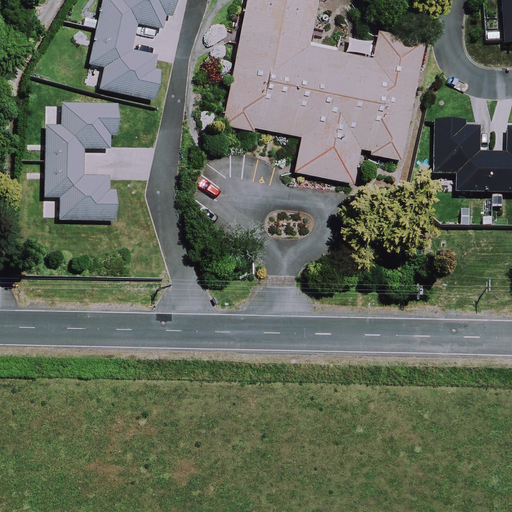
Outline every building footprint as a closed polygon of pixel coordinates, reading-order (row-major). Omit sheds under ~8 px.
[(170,0),(116,0),(116,1),(109,0),(100,0),(86,68),(101,71),(96,92),(149,103),(158,60),(126,54),(131,28),(163,35),(170,0)] [(250,0),(221,140),(399,176),(424,57),(368,46),(362,75),(299,62),(312,0),(250,0)] [(511,0),(498,0),(502,50),(511,49),(511,0)] [(112,108),(59,106),(58,130),(44,129),(41,200),(56,201),(55,221),(111,223),(112,194),(104,194),(104,180),(78,179),(80,150),(111,152),(112,108)] [(511,130),(506,130),(505,159),(476,158),(477,130),(431,129),(430,178),(454,179),(454,194),(511,195),(511,130)]
